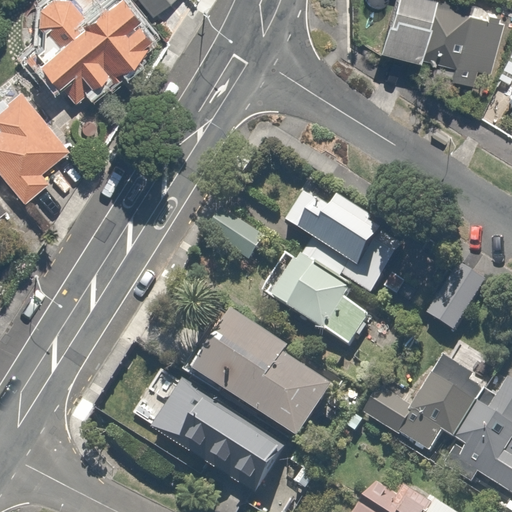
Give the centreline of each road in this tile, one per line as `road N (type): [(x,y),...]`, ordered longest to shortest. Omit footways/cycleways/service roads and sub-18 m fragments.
road 1 (secondary): [(246,50),(0,436)]
road 2 (residential): [(246,50),(511,218)]
road 3 (residential): [(0,449),(123,511)]
